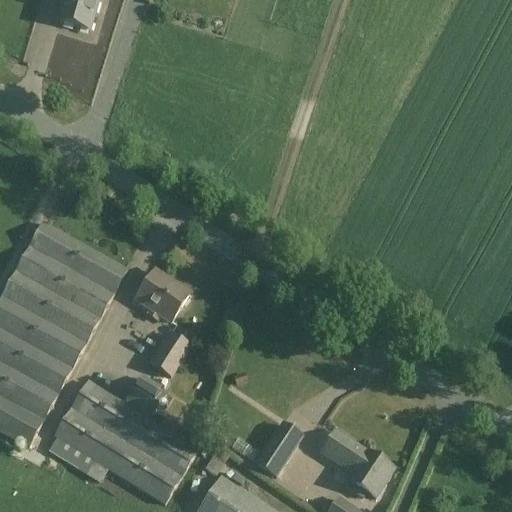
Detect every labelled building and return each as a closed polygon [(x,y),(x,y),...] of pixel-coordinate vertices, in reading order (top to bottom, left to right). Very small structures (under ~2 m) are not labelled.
[(96,0),(64,0),(57,24),(87,33),(96,0)] [(0,303),(0,435),(29,451),(127,273),(43,226),(0,303)] [(188,298),(153,275),(136,301),(171,324),(188,298)] [(173,382),(193,350),(170,335),(150,367),(173,382)] [(140,378),(123,407),(88,385),(53,441),(55,442),(48,455),(100,488),(108,475),(165,509),(199,454),(151,424),(168,396),(140,378)] [(277,481),(305,440),(284,426),(256,467),(277,481)] [(231,429),(224,437),(243,452),(250,444),(231,429)] [(363,502),(366,497),(374,502),(394,473),(369,455),(368,457),(336,436),(322,457),(353,477),(348,484),(345,489),(363,502)] [(202,511),(274,511),(224,479),(202,511)] [(358,511),(340,499),(331,511),(326,508),(323,511),(358,511)]
